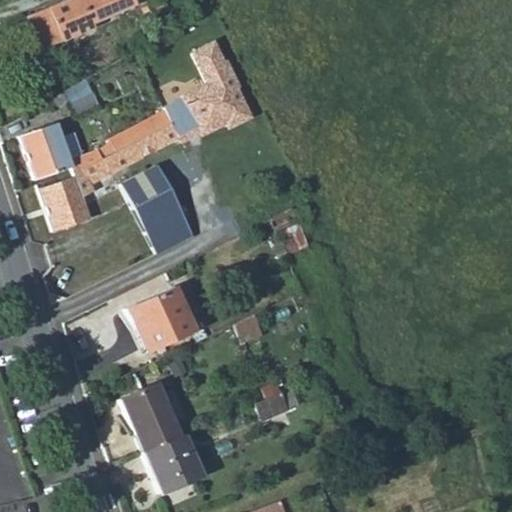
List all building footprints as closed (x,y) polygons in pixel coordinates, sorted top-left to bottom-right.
[(156,0),(60,0),(22,17),(37,50),(88,28),(85,23),(138,1),(142,6),(137,10),(140,16),(146,13),(144,10),(158,3),(156,0)] [(179,98),(159,108),(160,111),(166,123),(174,137),(194,127),(197,134),(221,121),(224,126),(244,117),(229,88),(232,87),(221,63),(218,64),(208,44),(188,54),(203,84),(178,96),(179,98)] [(94,108),(84,79),(60,93),(68,116),(94,108)] [(67,168),(68,173),(86,167),(166,123),(160,111),(105,141),(107,145),(79,155),(65,160),(57,136),(52,124),(16,136),(30,179),(67,168)] [(85,186),(174,138),(174,137),(166,123),(86,167),(68,173),(69,176),(34,189),(48,232),(84,220),(77,198),(88,193),(85,186)] [(71,132),(57,136),(65,160),(79,155),(71,132)] [(118,183),(154,255),(191,237),(155,165),(118,183)] [(188,331),(168,288),(120,310),(139,352),(188,331)] [(239,346),(257,337),(251,317),(230,326),(239,346)] [(115,399),(137,452),(174,437),(151,384),(115,399)] [(256,423),(281,412),(276,395),(249,406),(256,423)] [(197,475),(181,435),(174,437),(137,452),(154,492),(197,475)]
